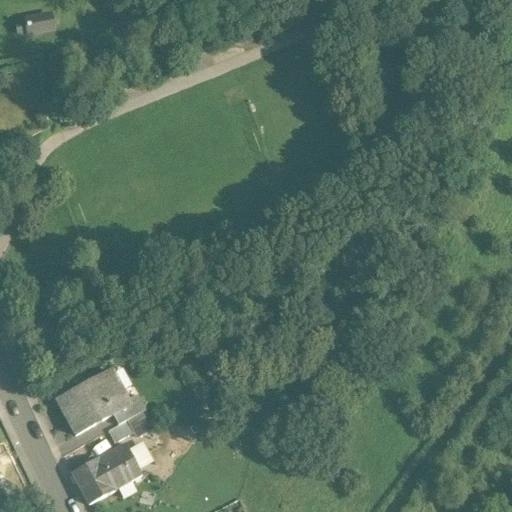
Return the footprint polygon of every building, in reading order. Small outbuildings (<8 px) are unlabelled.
[(24,25),(14,27),(16,36),(26,35),(26,37),(43,34),(40,19),(24,22),(24,25)] [(107,371),(56,398),(75,433),(112,414),(126,407),(123,401),(107,371)] [(126,407),(112,414),(117,424),(130,418),(144,410),(136,394),(123,401),(126,407)] [(151,415),(143,419),(148,429),(157,425),(151,415)] [(117,424),(107,429),(114,442),(134,432),(136,430),(130,418),(117,424)] [(143,419),(130,418),(136,430),(134,432),(136,436),(148,429),(143,419)] [(141,475),(124,444),(99,457),(116,488),(141,475)] [(99,457),(74,471),(90,502),(116,488),(99,457)]
